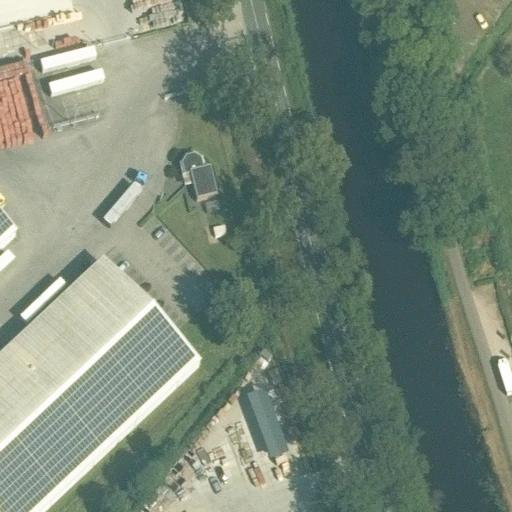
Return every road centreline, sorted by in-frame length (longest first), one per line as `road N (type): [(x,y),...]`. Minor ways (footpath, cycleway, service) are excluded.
road 1 (secondary): [(387,511),(337,350),(250,0)]
road 2 (unclassified): [(511,444),(390,0)]
